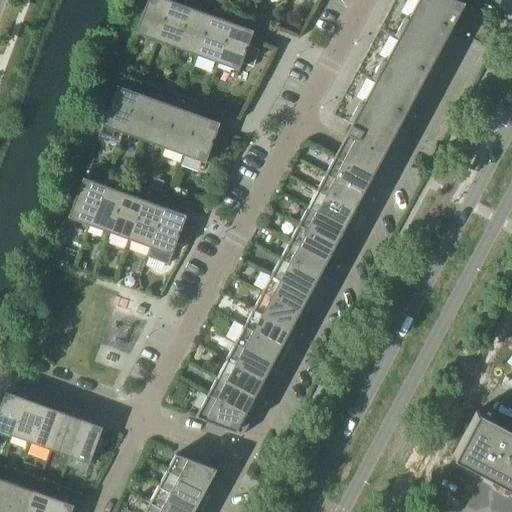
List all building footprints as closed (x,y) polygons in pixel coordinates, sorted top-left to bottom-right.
[(147,0),(135,34),(156,42),(171,2),(166,0),(147,0)] [(351,125),(335,155),(372,176),(382,158),(385,152),(386,153),(395,134),(393,133),(433,59),(428,56),(442,29),(443,29),(445,26),(449,28),(449,29),(451,29),(464,4),(453,0),(393,0),(393,2),(394,2),(342,101),(340,100),(332,115),(341,120),(342,120),(351,125)] [(232,1),(229,9),(235,11),(237,3),(232,1)] [(156,42),(176,49),(191,9),(171,2),(156,42)] [(176,49),(197,56),(211,16),(191,9),(176,49)] [(197,56),(217,64),(231,24),(211,16),(197,56)] [(231,24),(217,64),(238,72),(253,31),(231,24)] [(247,48),(242,64),(250,67),(256,51),(247,48)] [(118,145),(122,134),(137,94),(116,86),(97,137),(118,145)] [(122,134),(143,141),(157,101),(137,94),(122,134)] [(143,141),(163,149),(178,108),(157,101),(143,141)] [(163,149),(183,156),(198,116),(178,108),(163,149)] [(219,123),(198,116),(183,156),(204,164),(208,154),(208,153),(213,140),(219,123)] [(220,142),(213,140),(208,153),(215,156),(220,142)] [(325,174),(362,194),(366,187),(372,191),(378,181),(372,177),(372,176),(335,155),(325,174)] [(99,174),(106,176),(108,169),(102,167),(99,174)] [(325,174),(316,191),(360,214),(365,204),(359,201),(362,194),(325,174)] [(68,218),(89,226),(103,186),(82,178),(68,218)] [(150,189),(159,192),(162,183),(153,180),(150,189)] [(89,226),(109,233),(124,193),(103,186),(89,226)] [(316,191),(307,208),(344,228),(348,221),(354,225),(360,214),(316,191)] [(109,233),(129,241),(144,201),(124,193),(109,233)] [(129,241),(150,248),(164,208),(144,201),(129,241)] [(167,265),(175,244),(180,231),(185,216),(164,208),(150,248),(146,257),(167,265)] [(307,208),(298,225),(342,248),(347,238),(341,235),(344,228),(307,208)] [(298,225),(289,242),(326,262),(330,255),(336,259),(342,248),(298,225)] [(180,231),(175,244),(183,247),(187,234),(180,231)] [(289,242),(280,259),(324,282),(329,272),(323,268),(326,262),(289,242)] [(280,259),(271,276),(308,296),(312,289),(318,293),(324,282),(280,259)] [(271,276),(261,293),(306,316),(311,306),(305,302),(308,296),(271,276)] [(261,293),(252,309),(290,330),(294,323),(300,326),(306,316),(261,293)] [(252,309),(243,326),(288,350),(293,340),(287,336),(290,330),(252,309)] [(243,326),(234,343),(272,363),(275,357),(282,360),(288,350),(243,326)] [(234,343),(225,360),(269,384),(275,373),(268,370),(272,363),(234,343)] [(225,360),(216,377),(254,397),(257,391),(264,394),(269,384),(225,360)] [(216,377),(207,394),(251,418),(257,407),(250,404),(254,397),(216,377)] [(0,405),(0,432),(11,436),(24,399),(5,392),(0,405)] [(251,418),(207,394),(195,417),(235,432),(239,424),(246,428),(251,418)] [(11,436),(30,443),(44,406),(24,399),(11,436)] [(30,443),(50,450),(63,413),(44,406),(30,443)] [(452,456),(511,488),(511,429),(477,410),(476,412),(475,412),(452,454),(453,455),(452,456)] [(50,450),(69,457),(83,421),(63,413),(50,450)] [(83,421),(69,457),(89,465),(95,446),(98,438),(102,428),(83,421)] [(175,454),(166,471),(210,495),(216,484),(209,481),(216,469),(175,454)] [(166,471),(157,487),(202,511),(208,500),(201,497),(203,491),(210,495),(166,471)] [(0,511),(4,511),(15,484),(0,478),(0,511)] [(4,511),(27,511),(35,492),(15,484),(4,511)] [(157,487),(149,503),(166,511),(192,511),(195,507),(202,511),(157,487)] [(27,511),(49,511),(54,499),(35,492),(27,511)] [(54,499),(49,511),(71,511),(73,506),(54,499)] [(166,511),(149,503),(143,511),(166,511)]
